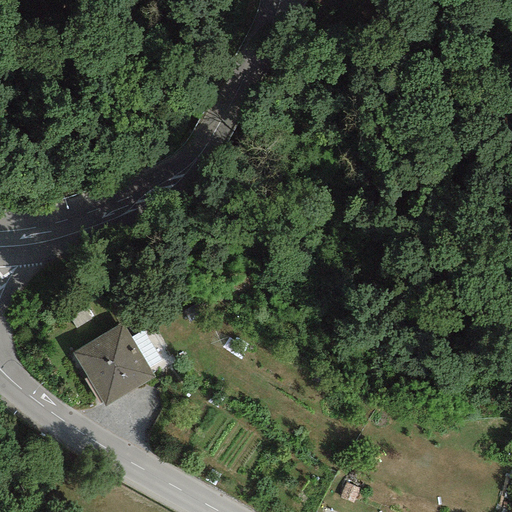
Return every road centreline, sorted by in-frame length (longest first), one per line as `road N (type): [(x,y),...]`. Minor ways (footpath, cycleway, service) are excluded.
road 1 (tertiary): [(0,236),(94,218),(182,173),(247,73),(279,0)]
road 2 (unclassified): [(0,371),(92,447),(211,511)]
